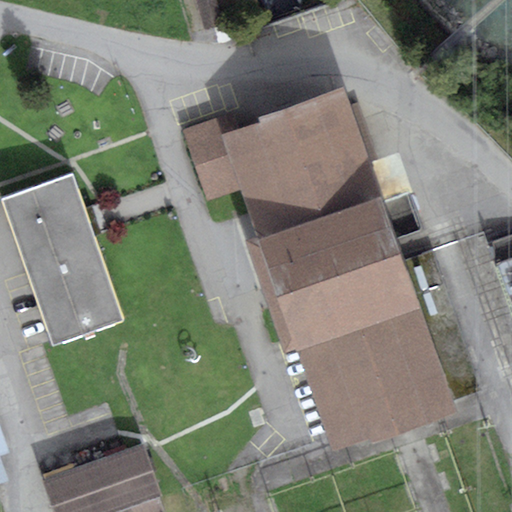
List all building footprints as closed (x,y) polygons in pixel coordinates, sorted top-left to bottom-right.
[(215,0),(193,0),(202,28),(222,23),(215,0)] [(454,404),(344,87),(259,117),(261,124),(217,139),(211,120),(181,130),(206,201),(239,189),(263,260),(252,264),(284,356),(299,350),(332,446),(454,404)] [(73,175),(5,200),(58,348),(61,347),(127,323),(96,237),(73,175)] [(0,423),(0,482),(7,480),(0,459),(0,456),(10,453),(0,423)] [(162,511),(140,448),(46,481),(56,511),(162,511)]
